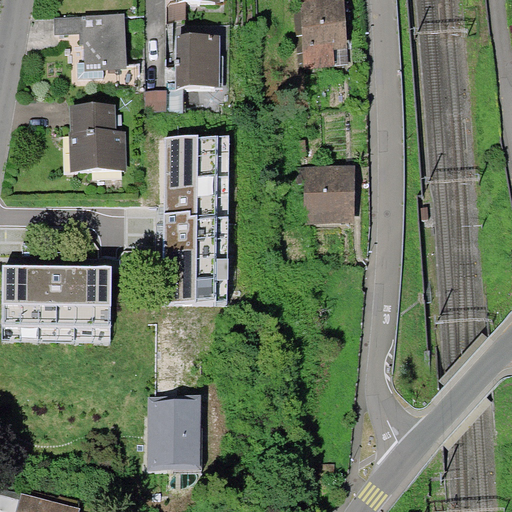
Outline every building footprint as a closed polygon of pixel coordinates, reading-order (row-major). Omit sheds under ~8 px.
[(299,0),(304,68),(335,66),(334,49),(347,48),(344,0),(299,0)] [(125,14),(83,15),(83,16),(79,17),(80,34),(81,45),(84,45),(84,49),(84,63),(85,71),(103,70),(127,69),(125,14)] [(55,35),(80,34),(79,17),(54,17),(55,35)] [(221,35),(176,35),(176,74),(176,87),(183,87),(220,88),(221,35)] [(334,49),(335,66),(348,65),(347,48),(334,49)] [(85,71),(84,63),(78,63),(78,79),(104,78),(103,70),(85,71)] [(176,89),(167,90),(167,112),(183,112),(183,87),(176,87),(176,89)] [(167,90),(144,90),(144,112),(167,112),(167,90)] [(115,103),(70,105),(71,132),(69,132),(70,172),(127,170),(126,129),(116,130),(115,103)] [(228,135),(165,135),(164,304),(228,304),(228,135)] [(354,165),(296,166),(297,184),(304,183),(305,224),(355,223),(355,191),(354,165)] [(112,266),(3,264),(1,339),(110,341),(112,266)] [(363,266),(334,265),(333,290),(362,291),(363,266)] [(201,396),(147,396),(148,435),(148,470),(202,470),(201,396)] [(80,511),(81,509),(22,493),(20,500),(16,511),(80,511)] [(16,511),(20,500),(0,494),(0,511),(16,511)]
